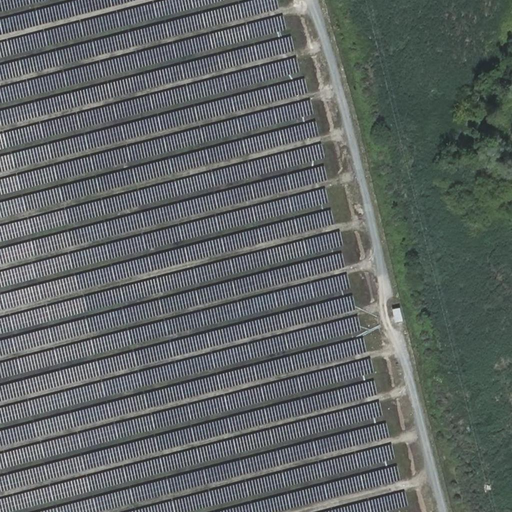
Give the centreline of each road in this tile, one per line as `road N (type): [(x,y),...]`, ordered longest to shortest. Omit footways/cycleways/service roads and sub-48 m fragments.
road 1 (track): [(445,511),(407,363),(387,323),(382,260),(312,0)]
road 2 (track): [(413,389),(0,495)]
road 3 (track): [(401,347),(0,450)]
road 4 (track): [(383,307),(0,405)]
road 5 (track): [(382,260),(0,358)]
road 6 (track): [(371,217),(0,312)]
road 7 (track): [(360,174),(0,267)]
road 8 (track): [(0,221),(349,131)]
road 9 (track): [(339,88),(0,175)]
road 10 (track): [(328,45),(0,129)]
road 11 (track): [(313,3),(0,84)]
road 12 (track): [(425,432),(115,511)]
road 13 (track): [(149,0),(0,38)]
road 14 (track): [(298,511),(436,476)]
